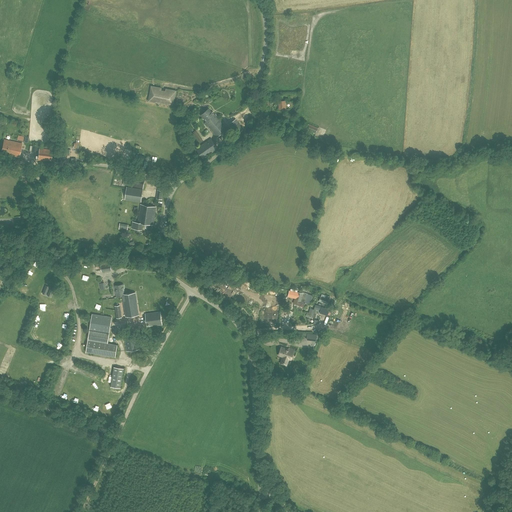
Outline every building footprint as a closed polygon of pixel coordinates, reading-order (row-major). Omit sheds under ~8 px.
[(167,89),(167,90),(162,89),(162,88),(152,86),(150,101),(174,105),(177,91),(167,89)] [(208,126),(218,137),(228,129),(216,114),(214,115),(209,109),(205,111),(204,110),(203,110),(201,112),(201,113),(202,115),(201,115),(207,121),(205,123),(207,126),(208,126)] [(244,130),(236,119),(230,123),(238,134),(244,130)] [(318,128),(309,124),(307,129),(316,133),(318,128)] [(192,133),(199,143),(203,141),(196,130),(192,133)] [(203,159),(218,149),(211,138),(196,149),(203,159)] [(21,143),(18,142),(4,139),(1,153),(19,157),(22,143),(21,143)] [(53,150),(39,148),(38,160),(51,162),(53,150)] [(145,157),(133,154),(132,159),(124,156),(122,161),(138,166),(143,167),(145,157)] [(133,175),(132,181),(124,180),(123,184),(143,188),(145,178),(133,175)] [(141,202),(143,190),(127,187),(125,200),(141,202)] [(139,215),(155,217),(156,206),(141,204),(139,215)] [(153,225),(155,217),(139,215),(138,223),(133,222),(132,228),(142,230),(143,223),(153,225)] [(112,270),(111,264),(101,265),(102,272),(112,270)] [(123,296),(124,306),(126,317),(139,315),(137,304),(135,292),(125,294),(123,284),(115,286),(117,297),(123,296)] [(297,304),(296,305),(299,306),(304,308),(305,303),(310,304),(312,295),(308,294),(304,292),(303,294),(293,291),(292,292),(291,292),(290,297),(295,298),(294,303),(297,304)] [(325,297),(324,297),(321,296),(320,302),(328,304),(331,296),(326,295),(325,297)] [(123,317),(121,305),(115,306),(116,318),(123,317)] [(316,314),(318,314),(319,312),(326,314),(327,310),(320,308),(321,306),(316,305),(314,310),(311,309),(309,313),(307,313),(306,316),(315,318),(316,314)] [(147,327),(162,325),(160,312),(145,314),(147,327)] [(116,357),(118,345),(108,344),(112,317),(104,316),(92,314),(86,352),(116,357)] [(139,349),(137,334),(125,336),(127,351),(139,349)] [(282,359),(282,361),(284,362),(285,363),(285,362),(288,363),(288,361),(289,359),(291,359),(292,356),(294,350),(289,348),(288,350),(282,347),(279,355),(283,357),(282,359)] [(124,368),(114,367),(111,387),(121,389),(124,368)]
